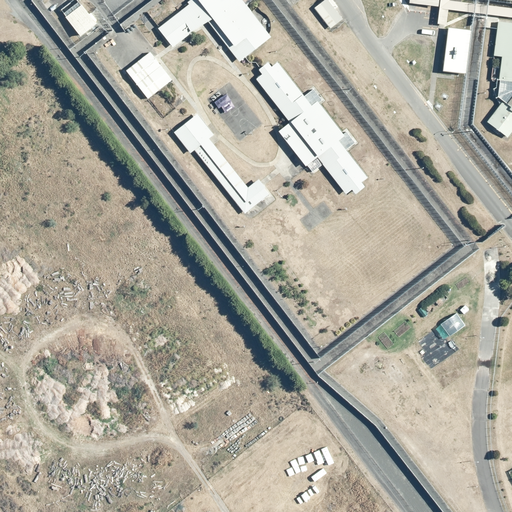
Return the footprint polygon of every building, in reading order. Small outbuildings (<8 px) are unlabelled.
[(96,24),(77,0),(72,0),(59,11),(80,37),(96,24)] [(269,41),(237,0),(189,0),(158,24),(175,47),(212,18),(244,60),(269,41)] [(342,20),(327,0),(325,0),(314,8),(330,29),(342,20)] [(511,18),(496,18),(492,100),(497,108),(484,124),(503,138),(511,124),(511,18)] [(470,31),(448,28),(443,71),(465,74),(470,31)] [(176,77),(153,47),(121,71),(144,101),(176,77)] [(314,108),(278,62),(258,78),(290,121),(278,130),(308,169),(320,160),(348,196),(369,180),(342,145),(351,139),(322,102),(314,108)] [(223,136),(202,108),(173,129),(242,219),(270,198),(258,182),(251,188),(216,142),(223,136)]
